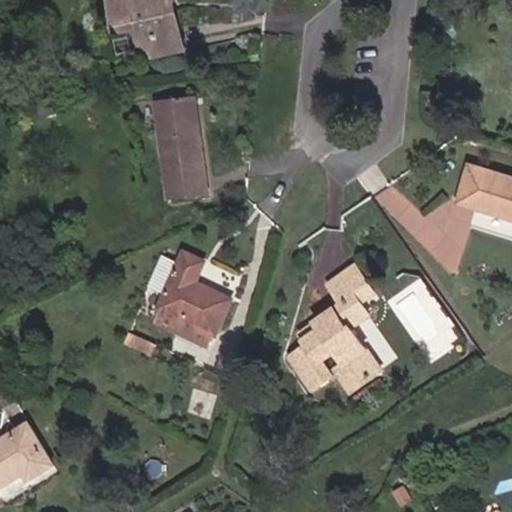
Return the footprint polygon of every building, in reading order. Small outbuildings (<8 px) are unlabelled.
[(151,58),(182,54),(172,3),(182,1),(182,0),(114,0),(117,11),(140,8),(151,58)] [(194,53),(182,1),(172,3),(182,54),(194,53)] [(204,140),(215,139),(211,98),(199,99),(204,140)] [(204,140),(199,99),(164,102),(177,202),(222,196),(215,139),(204,140)] [(511,180),(475,169),(465,207),(511,220),(511,180)] [(187,315),(222,333),(239,300),(201,282),(211,260),(193,252),(188,263),(173,256),(157,287),(171,295),(159,322),(177,331),(187,315)] [(344,312),(313,334),(322,347),(310,356),(295,367),(317,399),(334,387),(324,373),(341,360),(349,373),(341,378),(355,398),(389,376),(358,332),(376,319),(367,305),(379,296),(359,269),(330,291),(344,312)] [(187,315),(177,331),(215,349),(222,333),(187,315)] [(322,347),(313,334),(301,344),(310,356),(322,347)] [(134,339),(130,350),(156,361),(160,351),(134,339)] [(0,447),(0,483),(4,491),(32,475),(41,489),(72,471),(45,423),(0,447)]
